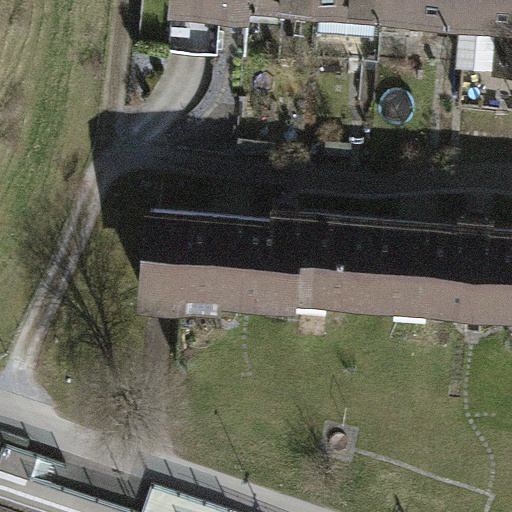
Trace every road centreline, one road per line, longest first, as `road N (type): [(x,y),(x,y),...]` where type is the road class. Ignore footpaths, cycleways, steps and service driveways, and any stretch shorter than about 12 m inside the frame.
road 1 (track): [(129,0),(107,157),(29,341),(8,414)]
road 2 (track): [(107,157),(374,180),(511,176)]
